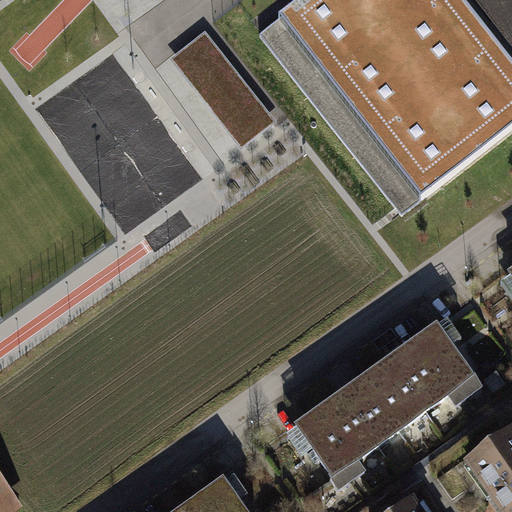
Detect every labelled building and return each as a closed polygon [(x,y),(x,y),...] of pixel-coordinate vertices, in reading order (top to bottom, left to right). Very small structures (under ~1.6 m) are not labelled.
[(307,0),(260,37),(402,217),(511,130),(511,64),(461,0),(307,0)] [(511,0),(473,0),(511,49),(511,0)] [(205,45),(182,63),(243,142),(267,124),(205,45)] [(457,409),(482,391),(474,379),(471,381),(437,333),(299,432),(334,480),(331,482),(340,493),(365,475),(357,464),(449,398),(457,409)] [(471,462),(495,496),(511,483),(511,437),(510,434),(471,462)] [(0,480),(0,505),(12,497),(0,480)] [(511,511),(511,483),(495,496),(507,511),(511,511)] [(240,511),(223,487),(188,511),(240,511)]
